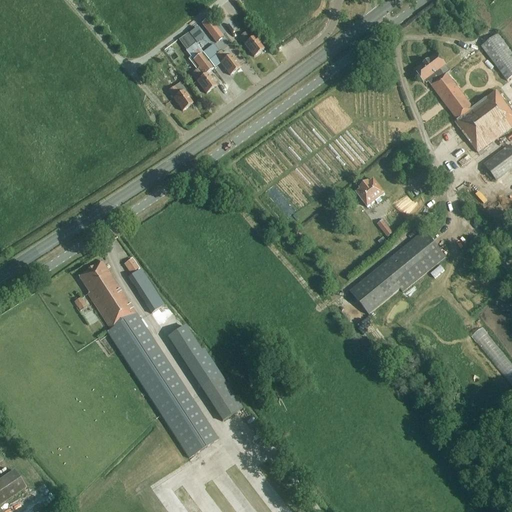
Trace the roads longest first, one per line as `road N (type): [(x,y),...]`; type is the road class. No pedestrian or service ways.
road 1 (unclassified): [(100,233),(389,26)]
road 2 (primary): [(90,217),(379,12)]
road 3 (residential): [(181,139),(324,37),(337,0)]
road 4 (track): [(161,108),(69,0)]
